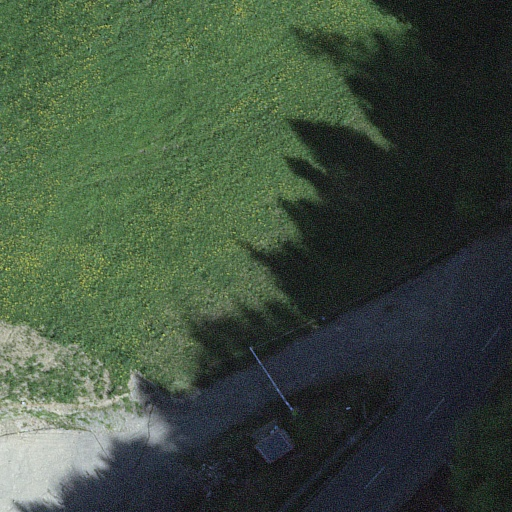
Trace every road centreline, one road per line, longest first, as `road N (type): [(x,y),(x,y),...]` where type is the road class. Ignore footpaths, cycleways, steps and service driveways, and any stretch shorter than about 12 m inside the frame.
road 1 (track): [(488,338),(445,332),(276,372),(32,500),(23,511)]
road 2 (tertiary): [(511,305),(335,511)]
